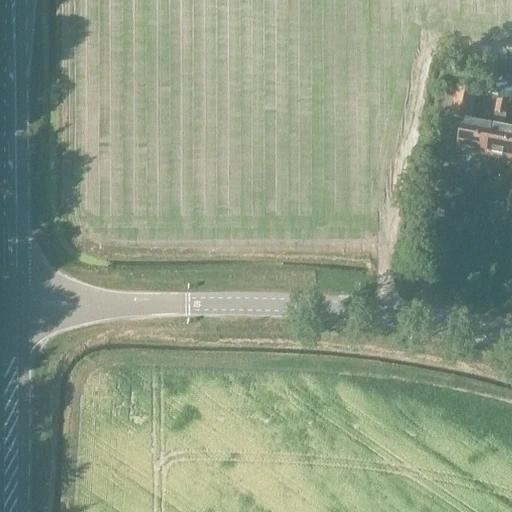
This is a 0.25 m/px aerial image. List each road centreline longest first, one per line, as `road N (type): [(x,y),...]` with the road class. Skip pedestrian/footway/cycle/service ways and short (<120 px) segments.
road 1 (secondary): [(511,338),(333,308),(76,304)]
road 2 (primary): [(22,286),(19,0)]
road 3 (primary): [(21,511),(22,323)]
